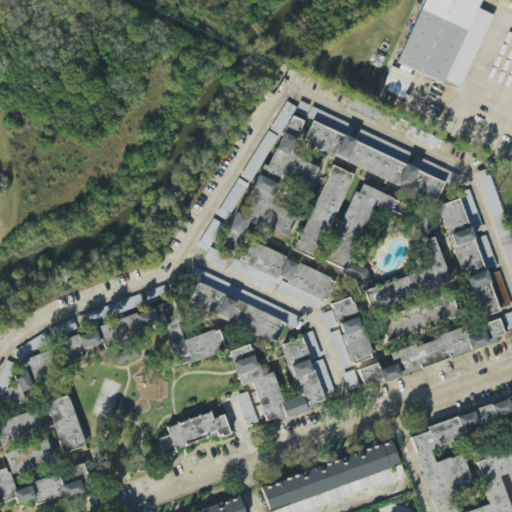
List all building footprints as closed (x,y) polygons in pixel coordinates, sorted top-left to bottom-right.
[(394,63),(443,86),(468,32),(419,9),(394,63)] [(377,120),(381,109),(351,99),(347,110),(377,120)] [(283,134),(266,165),(264,164),(223,239),(221,246),(233,252),(240,239),(241,234),(246,225),(288,235),(290,224),(294,216),(272,204),(278,181),(308,187),(319,169),(293,154),(301,120),(303,115),(305,104),(300,101),(296,107),(285,101),(270,129),(275,132),(283,134)] [(353,125),(311,108),(307,118),(349,136),(353,125)] [(411,151),(357,130),(354,139),(311,122),(301,145),(437,199),(443,182),(453,186),(457,174),(415,157),(411,166),(406,163),(411,151)] [(438,138),(409,126),(405,135),(434,148),(438,138)] [(260,166),(277,136),(268,130),(250,160),(260,166)] [(351,173),(329,165),(295,251),(316,260),(351,173)] [(245,184),(233,178),(217,213),(229,218),(245,184)] [(324,262),(346,270),(344,277),(365,285),(371,270),(350,262),(371,205),(391,212),(397,199),(361,185),(358,193),(351,190),(324,262)] [(498,312),(485,269),(495,266),(486,235),(474,239),(473,233),(482,230),(469,189),(459,193),(461,199),(440,205),(475,319),(498,312)] [(450,286),(427,213),(412,218),(428,268),(373,286),(363,289),(371,312),(450,286)] [(222,224),(212,218),(196,246),(206,252),(222,224)] [(273,288),(277,277),(281,279),(276,293),(315,309),(320,298),(326,300),(335,277),(246,242),(239,260),(233,258),(228,270),(273,288)] [(224,265),(228,254),(208,248),(204,259),(224,265)] [(300,315),(192,269),(189,277),(197,281),(186,305),(275,342),(283,324),(294,328),(300,315)] [(490,274),(497,308),(508,306),(501,271),(490,274)] [(386,341),(458,316),(450,293),(378,318),(386,341)] [(340,369),(372,358),(352,297),(330,304),(332,310),(321,313),(327,331),(328,331),(340,369)] [(90,320),(136,306),(133,298),(88,313),(90,320)] [(57,340),(64,363),(83,357),(81,349),(102,343),(103,346),(161,327),(174,367),(225,351),(217,329),(184,340),(172,302),(57,340)] [(511,328),(511,311),(502,315),(507,330),(511,328)] [(388,352),(392,365),(378,369),(376,364),(358,369),(362,385),(374,382),(374,379),(505,343),(499,319),(481,324),(483,332),(465,337),(463,331),(388,352)] [(280,343),(297,397),(282,402),(273,372),(260,375),(251,344),(229,351),(239,386),(252,382),(263,421),(273,418),(274,421),(317,408),(315,402),(334,396),(323,358),(321,358),(313,333),(280,343)] [(20,393),(32,387),(31,385),(54,376),(44,351),(42,351),(37,339),(14,348),(23,371),(13,376),(20,393)] [(0,375),(8,378),(14,363),(6,360),(0,375)] [(357,385),(354,371),(343,373),(346,388),(357,385)] [(23,403),(17,384),(5,388),(10,406),(23,403)] [(241,416),(250,414),(251,421),(253,420),(249,393),(238,394),(241,416)] [(62,453),(85,446),(68,395),(45,403),(62,453)] [(410,437),(434,511),(511,511),(499,476),(511,472),(511,474),(511,448),(474,461),(488,505),(465,511),(456,511),(450,493),(472,486),(461,454),(434,463),(429,445),(511,418),(511,397),(425,426),(427,432),(410,437)] [(0,443),(42,431),(35,410),(0,420),(0,443)] [(229,432),(223,415),(212,419),(210,412),(166,427),(168,435),(157,438),(162,454),(229,432)] [(54,459),(45,436),(3,453),(11,476),(54,459)] [(295,511),(404,478),(400,464),(398,464),(391,441),(359,451),(359,453),(317,466),(318,467),(302,472),(302,474),(260,487),(268,511),(267,511),(295,511)] [(12,487),(8,468),(0,470),(0,502),(15,499),(16,503),(34,499),(35,505),(42,503),(47,504),(83,495),(79,480),(61,485),(59,477),(54,476),(12,487)] [(244,511),(240,496),(218,502),(220,507),(203,511),(244,511)]
